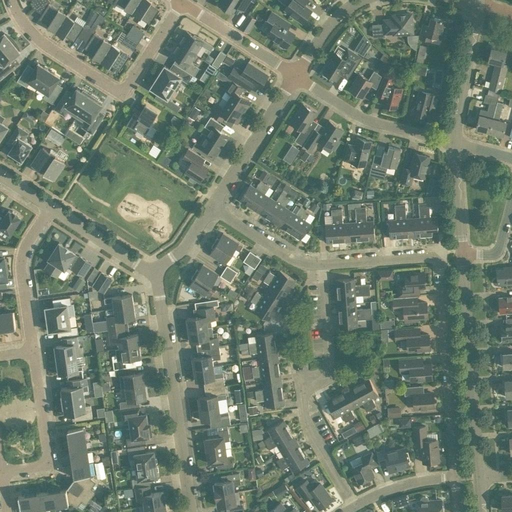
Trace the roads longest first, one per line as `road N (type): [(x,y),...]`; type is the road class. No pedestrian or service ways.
road 1 (residential): [(455,478),(438,261),(322,264)]
road 2 (residential): [(354,506),(304,420),(300,388),(329,372),(322,264)]
road 3 (residential): [(181,2),(122,94),(40,42),(11,0)]
road 4 (residential): [(191,511),(154,272)]
road 5 (residential): [(479,476),(462,255)]
road 6 (residential): [(454,142),(363,118),(295,76)]
road 7 (residential): [(0,472),(41,466),(47,457),(32,352)]
road 8 (residential): [(211,207),(295,76)]
road 9 (residential): [(32,352),(21,262),(50,207)]
road 10 (residential): [(454,142),(477,5)]
road 11 (residential): [(295,76),(181,2)]
road 12 (residential): [(322,264),(289,258),(211,207)]
road 13 (residential): [(154,272),(50,207)]
